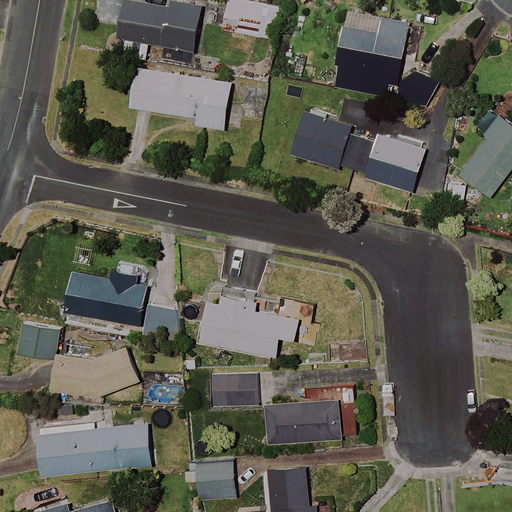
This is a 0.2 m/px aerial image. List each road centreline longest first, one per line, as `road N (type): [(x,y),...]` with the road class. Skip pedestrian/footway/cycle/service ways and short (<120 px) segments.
road 1 (residential): [(1,167),(421,269),(441,418)]
road 2 (residential): [(39,0),(1,167)]
